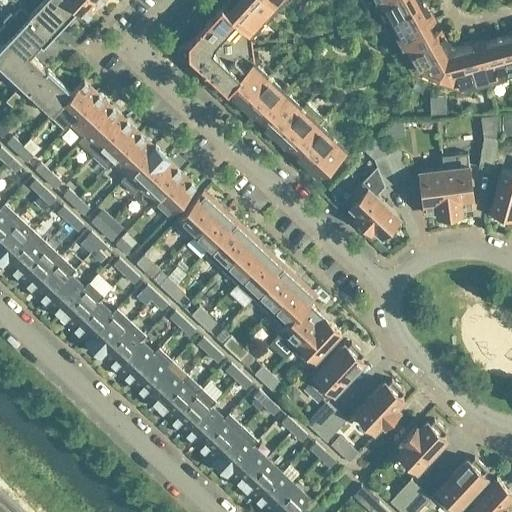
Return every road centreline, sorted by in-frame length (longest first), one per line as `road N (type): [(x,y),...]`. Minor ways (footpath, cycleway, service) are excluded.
road 1 (residential): [(385,286),(132,51),(179,0)]
road 2 (residential): [(212,511),(0,313)]
road 3 (residential): [(511,424),(481,417),(403,340),(385,286)]
road 4 (residential): [(385,286),(455,252),(511,263)]
